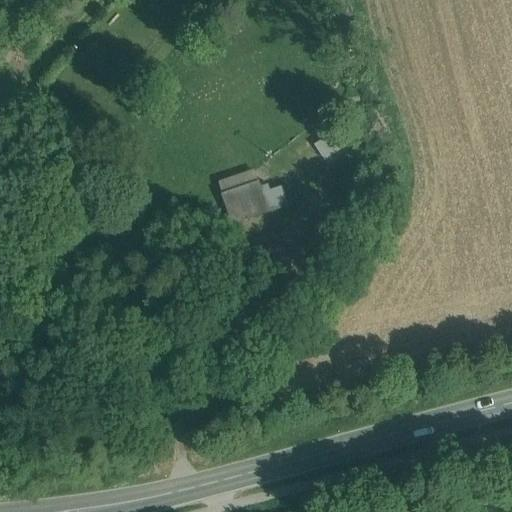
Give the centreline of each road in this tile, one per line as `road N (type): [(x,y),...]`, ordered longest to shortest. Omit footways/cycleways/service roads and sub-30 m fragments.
road 1 (secondary): [(88,511),(511,408)]
road 2 (track): [(181,491),(183,417),(212,359)]
